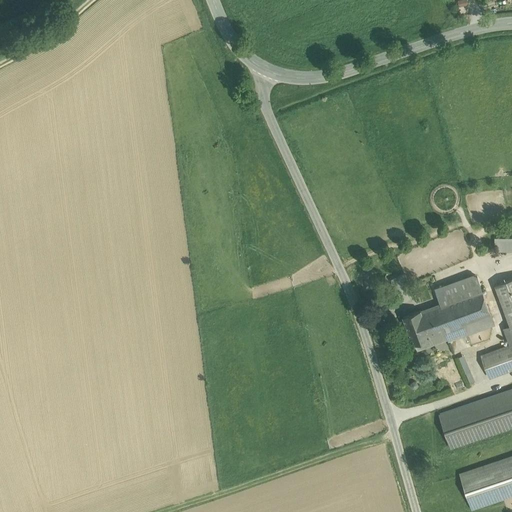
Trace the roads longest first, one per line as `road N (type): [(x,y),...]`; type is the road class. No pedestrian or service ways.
road 1 (unclassified): [(267,71),(263,103),(356,307),(416,511)]
road 2 (secondary): [(511,20),(327,76),(287,79),(267,71)]
road 3 (track): [(159,511),(393,432)]
